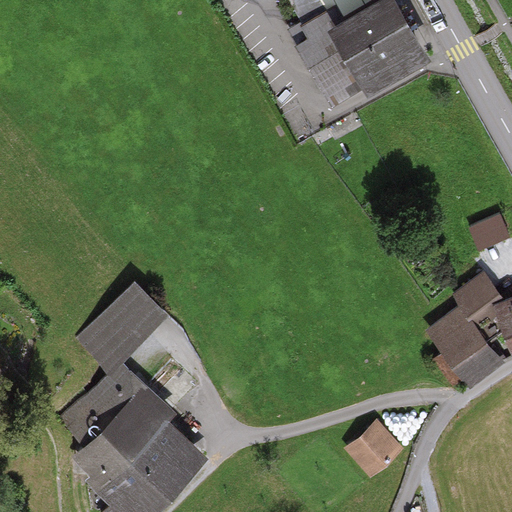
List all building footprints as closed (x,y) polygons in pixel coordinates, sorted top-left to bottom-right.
[(292,27),(333,98),(415,50),(407,36),(413,32),(394,0),(371,0),(339,19),(327,0),(291,0),(303,21),(292,27)] [(453,325),(467,314),(472,321),(498,301),(478,275),(454,293),(461,302),(459,304),(445,314),(453,325)] [(135,282),(82,337),(109,363),(162,307),(135,282)] [(511,296),(499,301),(511,335),(511,296)] [(454,379),(465,371),(451,353),(480,332),(472,321),(467,314),(453,325),(445,314),(431,325),(447,346),(435,355),(454,379)] [(480,332),(451,353),(465,371),(472,380),(500,359),(480,332)] [(136,511),(194,452),(175,433),(178,430),(114,368),(64,418),(102,456),(90,468),(116,494),(100,511),(136,511)] [(350,447),(368,468),(397,443),(379,422),(350,447)]
